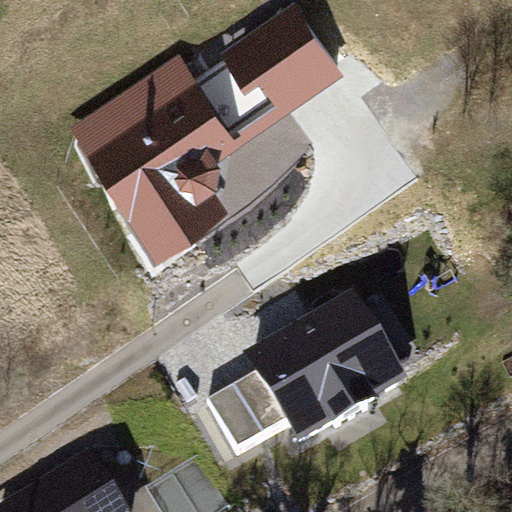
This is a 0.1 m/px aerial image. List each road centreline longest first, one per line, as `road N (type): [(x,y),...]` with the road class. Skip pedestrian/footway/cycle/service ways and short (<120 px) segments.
road 1 (residential): [(0,456),(258,244)]
road 2 (residential): [(382,511),(511,435)]
